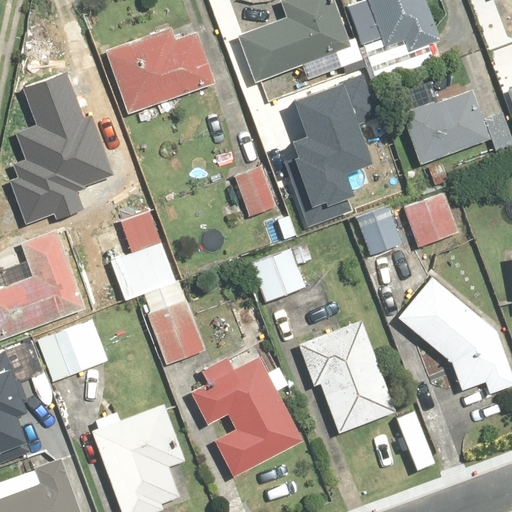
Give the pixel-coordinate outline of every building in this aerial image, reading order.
[(236,29),(255,79),(356,40),(341,0),(284,0),(288,9),(236,29)] [(430,0),(367,0),(396,73),(450,52),(430,0)] [(196,12),(107,45),(132,111),(221,78),(196,12)] [(511,15),(479,29),(494,70),(511,62),(511,15)] [(274,163),(296,225),(356,204),(343,166),(372,155),(359,121),(385,112),(369,67),(291,95),(304,131),(285,138),(292,157),(274,163)] [(0,150),(0,159),(20,221),(73,203),(67,184),(110,170),(89,107),(77,111),(64,71),(12,88),(23,121),(9,126),(15,146),(0,150)] [(511,121),(493,72),(403,107),(425,162),(489,137),(496,155),(511,148),(511,121)] [(236,168),(251,213),(281,202),(265,158),(236,168)] [(454,200),(407,207),(412,243),(459,236),(454,200)] [(395,205),(356,219),(369,256),(408,242),(395,205)] [(0,340),(81,312),(51,229),(12,243),(24,277),(0,285),(0,340)] [(164,240),(94,265),(109,306),(178,282),(164,240)] [(294,244),(250,259),(265,301),(308,285),(294,244)] [(434,271),(399,314),(454,358),(463,387),(489,379),(493,391),(511,384),(511,348),(506,330),(434,271)] [(188,295),(150,308),(170,363),(208,350),(188,295)] [(96,313),(38,333),(55,380),(113,359),(96,313)] [(400,410),(365,315),(299,339),(316,384),(324,381),(343,431),(400,410)] [(211,374),(188,387),(237,474),(307,435),(259,348),(238,359),(233,349),(206,365),(211,374)] [(3,354),(0,354),(0,457),(28,446),(13,409),(23,405),(3,354)] [(168,399),(92,427),(124,511),(144,511),(203,490),(168,399)] [(86,511),(64,451),(0,474),(0,511),(86,511)]
